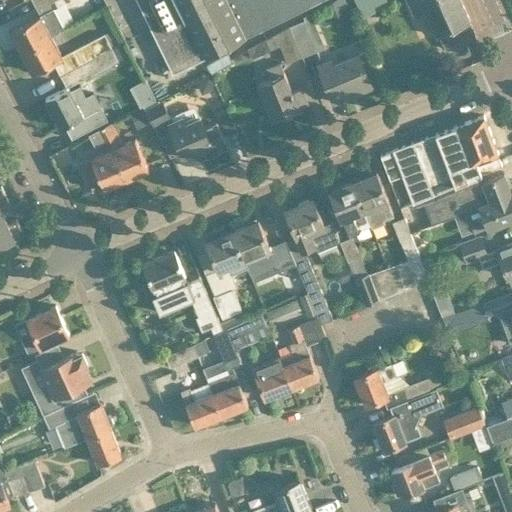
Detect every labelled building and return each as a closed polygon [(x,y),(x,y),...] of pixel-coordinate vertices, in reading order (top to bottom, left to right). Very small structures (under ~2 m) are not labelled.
[(33,0),(38,9),(50,3),(51,2),(55,0),(33,0)] [(137,0),(173,72),(204,57),(205,58),(215,53),(321,0),(137,0)] [(338,0),(328,4),(336,24),(353,18),(345,0),(338,0)] [(358,0),(366,14),(390,0),(358,0)] [(407,0),(414,15),(427,10),(445,48),(475,35),(470,21),(460,0),(407,0)] [(40,14),(11,29),(22,51),(52,35),(65,29),(54,7),(40,14)] [(305,19),(291,25),(303,55),(318,49),(305,19)] [(275,33),(265,37),(270,49),(280,44),(287,62),(303,55),(291,25),(289,26),(275,33)] [(52,35),(22,51),(33,72),(51,63),(63,57),(52,35)] [(106,35),(74,51),(80,64),(112,47),(106,35)] [(112,47),(80,64),(86,76),(119,59),(117,56),(112,47)] [(331,57),(318,63),(334,102),(372,86),(359,54),(335,64),(331,57)] [(258,84),(264,100),(272,118),(308,103),(302,87),(292,91),(280,61),(267,67),(271,78),(258,84)] [(213,88),(208,77),(197,82),(199,86),(209,90),(213,88)] [(145,81),(132,88),(142,107),(144,106),(146,108),(156,102),(145,81)] [(64,88),(46,97),(61,126),(65,124),(72,138),(108,119),(106,116),(101,106),(94,92),(86,96),(81,85),(70,90),(68,86),(67,86),(64,88)] [(156,102),(146,108),(160,136),(162,135),(173,130),(182,151),(183,154),(194,149),(199,159),(227,146),(217,122),(205,127),(200,116),(185,122),(183,116),(173,120),(171,115),(162,99),(156,102)] [(194,105),(171,115),(173,120),(183,116),(185,122),(200,116),(194,105)] [(151,123),(144,108),(132,113),(138,128),(151,123)] [(220,117),(228,135),(237,131),(229,112),(220,117)] [(393,150),(386,152),(395,177),(402,174),(413,203),(482,174),(502,165),(499,157),(478,165),(477,161),(498,153),(499,153),(484,115),(484,114),(393,149),(393,150)] [(112,121),(103,126),(109,138),(118,133),(112,121)] [(89,133),(95,145),(109,138),(103,126),(89,133)] [(173,130),(162,135),(171,156),(182,151),(173,130)] [(136,138),(113,148),(127,178),(149,168),(136,138)] [(113,148),(98,154),(80,162),(89,183),(101,177),(105,187),(127,178),(113,148)] [(377,172),(354,181),(370,223),(372,227),(385,222),(384,220),(394,216),(377,172)] [(484,181),(423,203),(431,224),(467,210),(511,192),(504,173),(485,180),(484,180),(484,181)] [(330,190),(337,209),(341,218),(343,217),(350,234),(360,230),(359,228),(370,223),(354,181),(330,190)] [(0,185),(0,215),(4,214),(0,206),(9,202),(2,185),(0,185)] [(511,191),(511,192),(467,210),(471,222),(470,222),(474,232),(488,226),(488,227),(502,221),(511,217),(511,191)] [(285,209),(293,227),(303,251),(315,246),(315,244),(325,240),(327,243),(330,244),(341,240),(333,221),(325,225),(313,197),(285,209)] [(4,214),(0,215),(0,246),(25,235),(17,218),(8,222),(4,214)] [(404,216),(393,221),(408,259),(419,254),(404,216)] [(258,220),(234,230),(245,258),(261,251),(270,273),(293,264),(284,241),(270,247),(258,220)] [(206,241),(214,259),(218,268),(208,272),(216,293),(217,295),(233,288),(239,286),(233,272),(248,266),(245,258),(234,230),(206,241)] [(353,235),(341,240),(355,276),(368,272),(353,235)] [(511,241),(498,247),(499,247),(487,252),(481,236),(462,243),(469,259),(479,255),(484,266),(502,260),(508,275),(509,275),(511,283),(511,241)] [(158,292),(153,294),(160,312),(191,298),(199,314),(196,316),(202,330),(211,326),(213,331),(222,327),(201,277),(190,282),(189,279),(186,280),(184,276),(186,276),(175,250),(144,263),(154,289),(156,288),(158,292)] [(420,254),(397,263),(406,287),(430,278),(423,260),(420,254)] [(298,261),(309,288),(320,285),(308,256),(298,261)] [(389,265),(370,272),(380,298),(406,287),(397,263),(389,265)] [(380,298),(370,272),(356,276),(367,303),(380,298)] [(272,302),(307,288),(301,275),(267,289),(272,302)] [(281,355),(284,363),(293,386),(319,376),(310,353),(306,344),(327,336),(321,323),(334,318),(320,285),(309,288),(320,315),(299,323),(288,328),(293,341),(289,342),(292,350),(281,355)] [(242,309),(233,288),(217,295),(216,293),(213,295),(222,317),(242,309)] [(299,295),(308,316),(317,312),(308,291),(299,295)] [(506,292),(483,300),(488,313),(497,310),(509,342),(511,340),(511,303),(510,304),(506,292)] [(449,297),(438,301),(444,315),(449,313),(454,311),(449,297)] [(266,311),(271,322),(301,309),(296,298),(266,311)] [(15,323),(24,341),(28,352),(69,333),(56,304),(15,323)] [(262,311),(229,326),(237,347),(249,342),(244,332),(267,322),(262,311)] [(449,313),(444,315),(447,325),(450,332),(460,328),(454,311),(449,313)] [(229,326),(213,333),(228,368),(242,363),(238,352),(236,347),(237,347),(229,326)] [(194,344),(185,348),(166,355),(170,367),(199,356),(194,344)] [(21,366),(26,375),(33,391),(43,413),(88,393),(87,391),(82,394),(79,387),(91,381),(85,366),(88,365),(83,353),(79,354),(77,350),(42,367),(38,358),(21,366)] [(511,355),(500,360),(506,375),(511,372),(511,355)] [(257,374),(259,378),(266,397),(293,386),(284,363),(257,374)] [(379,367),(374,369),(355,376),(366,403),(383,397),(387,407),(390,406),(434,387),(429,376),(410,383),(400,373),(396,374),(392,363),(379,368),(379,367)] [(208,381),(208,383),(222,415),(248,404),(235,370),(208,381)] [(191,389),(190,386),(181,390),(195,425),(222,415),(208,383),(191,389)] [(434,387),(390,406),(393,414),(373,422),(383,449),(419,435),(416,425),(421,413),(443,404),(437,387),(434,388),(434,387)] [(511,397),(501,401),(506,416),(511,413),(511,397)] [(101,401),(82,409),(78,410),(74,400),(43,414),(50,427),(56,424),(65,446),(88,437),(111,428),(101,401)] [(452,436),(486,422),(479,405),(445,419),(452,436)] [(511,414),(488,424),(496,446),(511,439),(511,414)] [(111,428),(88,437),(99,463),(122,454),(111,428)] [(447,458),(443,448),(391,469),(397,483),(393,485),(397,495),(401,494),(402,496),(440,481),(435,467),(448,461),(447,458)] [(0,507),(10,504),(7,497),(14,495),(14,496),(30,490),(20,464),(6,470),(0,455),(0,507)] [(35,458),(20,464),(30,490),(45,484),(35,458)] [(478,466),(451,477),(455,489),(462,487),(483,479),(478,466)] [(510,485),(508,479),(505,472),(494,476),(499,490),(510,485)] [(299,511),(312,507),(300,479),(276,489),(279,498),(251,509),(252,511),(299,511)] [(443,510),(437,511),(472,511),(462,487),(455,489),(438,496),(443,510)] [(218,511),(215,503),(192,511),(218,511)]
